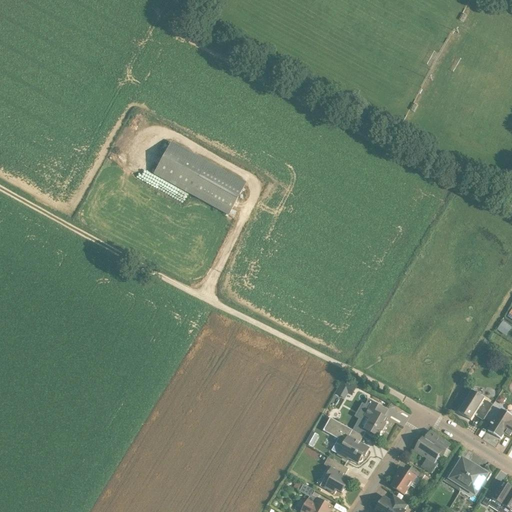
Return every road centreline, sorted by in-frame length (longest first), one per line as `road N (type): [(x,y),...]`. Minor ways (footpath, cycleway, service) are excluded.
road 1 (unknown): [(203,298),(257,186),(151,131)]
road 2 (track): [(0,192),(191,292)]
